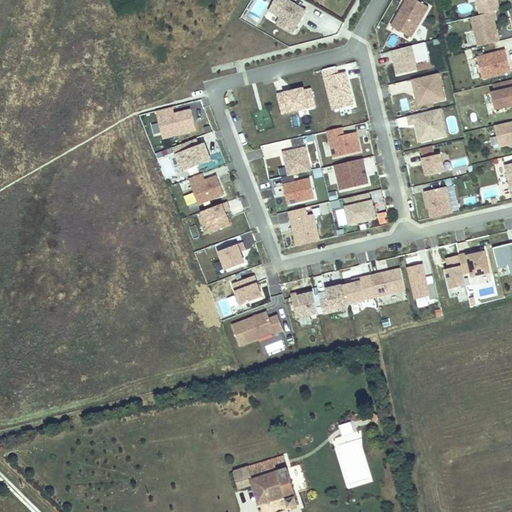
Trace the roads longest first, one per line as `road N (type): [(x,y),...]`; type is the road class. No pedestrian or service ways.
road 1 (residential): [(354,46),(226,84),(217,99),(273,257),(287,263),(405,234)]
road 2 (residential): [(354,46),(365,62),(405,234)]
